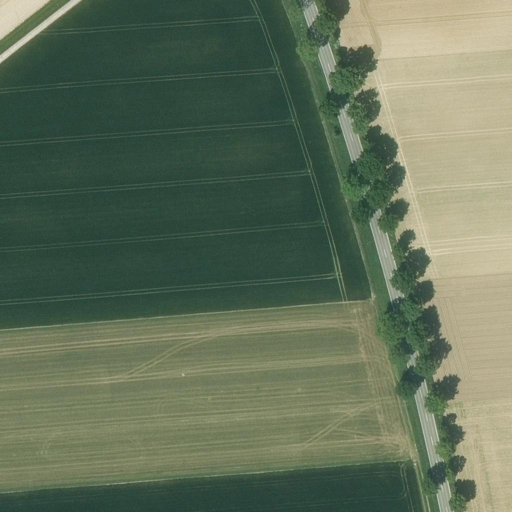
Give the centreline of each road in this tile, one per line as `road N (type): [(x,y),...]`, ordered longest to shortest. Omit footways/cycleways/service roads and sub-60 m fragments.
road 1 (secondary): [(447,511),(400,288),(300,0)]
road 2 (track): [(282,0),(367,253),(426,511)]
